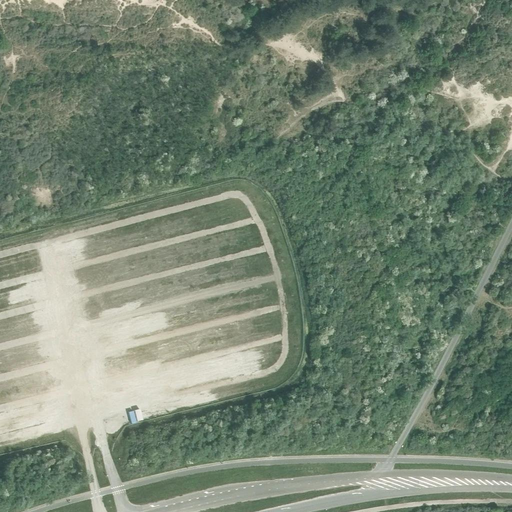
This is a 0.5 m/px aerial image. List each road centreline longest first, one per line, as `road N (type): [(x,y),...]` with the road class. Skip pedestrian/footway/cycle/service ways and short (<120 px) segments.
road 1 (tertiary): [(511,479),(382,475),(171,511)]
road 2 (tertiary): [(286,511),(389,494),(511,490)]
